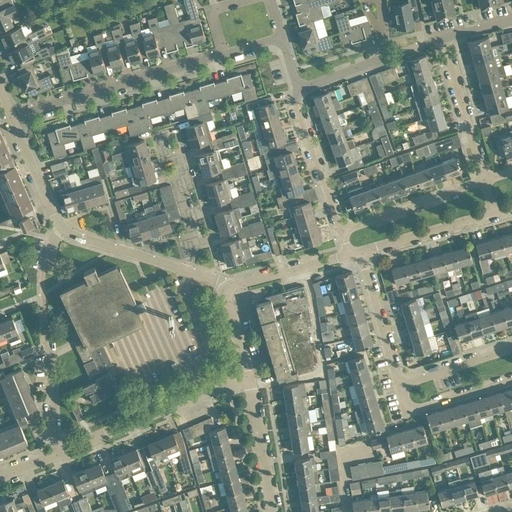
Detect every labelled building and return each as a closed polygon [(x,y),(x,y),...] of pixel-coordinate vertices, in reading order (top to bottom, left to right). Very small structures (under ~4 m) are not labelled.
[(0,0),(0,29),(12,24),(8,15),(16,12),(10,0),(0,0)] [(197,41),(205,39),(193,0),(183,0),(188,13),(189,13),(190,18),(179,22),(178,22),(185,45),(186,46),(193,44),(196,43),(197,43),(197,42),(197,41)] [(310,0),(295,5),(297,12),(299,16),(297,17),(299,25),(313,21),(313,20),(325,17),(321,5),(326,3),(327,5),(341,0),(340,0),(310,0)] [(407,0),(408,3),(393,6),(397,29),(414,26),(411,10),(418,9),(415,0),(407,0)] [(432,0),(435,9),(452,5),(451,0),(432,0)] [(504,3),(503,0),(479,0),(481,8),(499,4),(504,3)] [(178,22),(179,22),(173,2),(164,5),(168,19),(169,19),(171,24),(159,27),(159,28),(164,46),(166,52),(174,50),(177,49),(178,49),(178,48),(177,47),(185,45),(178,22)] [(437,19),(455,15),(452,5),(435,9),(437,19)] [(347,15),(344,16),(343,12),(334,14),(335,18),(343,43),(351,41),(351,43),(361,40),(365,39),(366,38),(366,37),(372,35),(368,21),(350,26),(347,15)] [(159,28),(159,27),(156,17),(147,19),(149,25),(151,31),(152,30),(153,33),(142,37),(146,52),(148,58),(156,55),(159,54),(160,54),(160,53),(160,52),(158,48),(164,46),(159,28)] [(313,21),(299,25),(301,31),(300,31),(299,31),(300,33),(301,37),(304,46),(305,46),(308,54),(333,46),(329,34),(318,38),(313,21)] [(142,37),(141,33),(138,22),(129,25),(131,30),(132,36),(134,35),(135,39),(124,42),(123,38),(128,57),(130,63),(138,61),(141,60),(142,59),(142,58),(140,53),(146,52),(142,37)] [(11,44),(14,49),(28,43),(29,44),(47,36),(44,27),(28,34),(28,35),(25,37),(21,26),(1,35),(4,42),(6,46),(7,45),(11,44)] [(123,38),(120,27),(114,29),(111,30),(113,36),(114,41),(117,41),(118,44),(106,47),(110,62),(112,68),(120,66),(123,65),(124,65),(124,64),(124,63),(122,59),(128,57),(123,38)] [(501,34),(503,44),(504,44),(511,42),(508,32),(505,33),(503,34),(501,34)] [(106,47),(105,43),(102,33),(94,35),(96,44),(98,44),(99,49),(88,53),(89,58),(93,72),(94,73),(102,71),(105,70),(106,70),(106,69),(105,68),(104,64),(110,62),(106,47)] [(466,43),(469,53),(491,47),(488,36),(485,37),(484,33),(470,36),(471,41),(466,43)] [(19,61),(21,67),(31,62),(31,63),(50,55),(46,46),(35,51),(36,53),(33,54),(29,44),(28,43),(14,49),(8,52),(11,59),(13,63),(15,63),(19,61)] [(472,63),(475,62),(494,57),(501,55),(501,53),(505,47),(504,44),(503,44),(491,47),(469,53),(472,63)] [(72,63),(69,52),(67,47),(56,52),(58,60),(64,80),(73,78),(73,80),(82,77),(87,76),(88,75),(87,74),(93,72),(89,58),(72,63)] [(409,60),(406,61),(409,70),(409,73),(429,67),(426,55),(417,58),(415,54),(407,57),(409,60)] [(494,57),(475,62),(476,69),(474,69),(475,73),(497,67),(494,57)] [(17,68),(20,75),(19,76),(21,81),(25,90),(26,89),(30,97),(54,86),(49,75),(38,79),(31,63),(31,62),(21,67),(17,68)] [(480,82),(499,77),(506,75),(503,65),(497,67),(475,73),(476,76),(478,76),(480,82)] [(394,66),(392,67),(386,69),(391,80),(399,77),(394,66)] [(429,67),(409,73),(413,84),(433,78),(429,67)] [(381,71),(385,83),(391,80),(386,69),(381,71)] [(379,85),(381,84),(385,83),(381,71),(375,74),(379,85)] [(245,101),(257,98),(250,73),(242,75),(241,73),(232,76),(228,77),(226,78),(227,80),(221,81),(225,96),(242,91),(245,101)] [(369,76),(372,85),(373,87),(379,85),(375,74),(369,76)] [(371,88),(366,77),(360,79),(365,91),(371,88)] [(480,89),(481,93),(502,87),(499,77),(480,82),(482,89),(480,89)] [(411,85),(414,96),(436,90),(433,78),(413,84),(411,85)] [(360,79),(354,82),(359,93),(363,91),(365,91),(360,79)] [(207,101),(225,96),(221,81),(214,83),(214,82),(213,82),(208,83),(199,86),(200,88),(192,90),(199,115),(211,112),(207,101)] [(347,84),(350,94),(351,96),(356,94),(359,93),(354,82),(347,84)] [(379,85),(373,87),(376,93),(383,90),(381,84),(379,85)] [(484,96),(486,102),(505,97),(502,87),(481,93),(482,96),(484,96)] [(375,100),(373,94),(371,88),(365,91),(363,91),(367,103),(375,100)] [(189,118),(199,115),(192,90),(184,92),(183,91),(174,93),(170,95),(169,95),(169,96),(169,97),(163,98),(167,113),(185,108),(188,118),(189,118)] [(313,105),(315,110),(338,101),(334,90),(314,97),(317,104),(313,105)] [(439,102),(436,90),(414,96),(417,108),(439,102)] [(385,93),(377,96),(380,107),(388,104),(385,93)] [(274,101),(273,102),(271,96),(261,99),(249,103),(246,104),(248,110),(254,108),(257,118),(277,112),(274,101)] [(486,109),(487,113),(508,107),(505,97),(486,102),(488,108),(486,109)] [(150,118),(167,113),(163,98),(157,100),(156,99),(155,99),(151,100),(142,103),(142,105),(134,107),(142,132),(151,129),(153,129),(150,118)] [(338,101),(315,110),(317,114),(320,113),(322,120),(336,115),(334,108),(340,106),(338,101)] [(442,113),(439,102),(417,108),(421,119),(442,113)] [(384,118),(389,117),(392,115),(388,104),(380,107),(384,118)] [(369,109),(371,115),(379,113),(377,106),(369,109)] [(130,135),(142,132),(134,107),(126,109),(126,108),(117,110),(112,112),(111,112),(111,113),(112,114),(106,115),(110,130),(127,125),(130,135)] [(493,125),(507,121),(505,117),(504,111),(490,115),(492,121),(493,125)] [(207,120),(213,119),(211,112),(199,115),(189,118),(191,125),(186,127),(189,136),(210,130),(207,120)] [(260,128),(280,122),(277,112),(257,118),(259,127),(260,128)] [(326,131),(347,124),(343,112),(336,115),(322,120),(326,131)] [(381,118),(379,113),(371,115),(373,121),(375,126),(383,123),(381,118)] [(423,133),(411,136),(414,144),(438,137),(435,128),(446,125),(442,113),(421,119),(419,120),(423,133)] [(94,134),(110,130),(106,115),(99,117),(99,116),(98,116),(93,117),(84,120),(85,122),(78,124),(77,124),(81,138),(84,149),(85,149),(95,146),(92,135),(94,134)] [(386,123),(388,129),(389,130),(396,127),(394,120),(386,123)] [(280,122),(260,128),(262,137),(283,131),(280,122)] [(348,123),(347,124),(326,131),(330,142),(345,137),(352,135),(348,123)] [(71,141),(81,138),(77,124),(70,126),(70,125),(70,124),(69,125),(64,126),(55,128),(56,130),(47,133),(55,158),(57,157),(67,154),(63,143),(71,141)] [(490,125),(482,128),(484,136),(488,135),(491,129),(490,125)] [(380,137),(387,135),(385,129),(378,132),(380,137)] [(0,188),(12,216),(0,221),(15,225),(16,221),(20,220),(24,229),(27,228),(42,231),(42,230),(39,229),(40,225),(38,225),(37,223),(40,222),(33,206),(15,164),(14,165),(11,159),(12,158),(0,130),(0,188)] [(213,140),(213,139),(210,130),(189,136),(191,146),(209,141),(213,140)] [(266,147),(262,148),(264,154),(286,147),(284,141),(286,140),(285,139),(288,138),(286,132),(284,133),(283,131),(262,137),(266,147)] [(511,137),(510,131),(509,131),(511,136),(501,138),(503,145),(498,147),(501,157),(506,156),(506,158),(511,156),(511,137)] [(235,132),(222,136),(222,137),(224,142),(237,138),(235,132)] [(438,154),(461,146),(458,134),(434,143),(438,154)] [(384,147),(387,155),(393,153),(390,145),(387,135),(380,137),(382,144),(384,147)] [(345,137),(330,142),(335,153),(355,146),(352,139),(346,141),(345,137)] [(237,138),(224,142),(225,147),(226,148),(239,144),(237,138)] [(127,156),(148,150),(145,140),(135,143),(130,144),(124,146),(125,151),(112,155),(113,160),(127,156)] [(355,146),(335,153),(339,165),(346,163),(361,157),(357,145),(355,146)] [(421,147),(424,155),(430,153),(427,145),(421,147)] [(102,160),(99,151),(98,147),(92,149),(97,162),(102,161),(102,160)] [(287,152),(286,147),(264,154),(266,160),(268,169),(270,169),(295,161),(292,151),(287,152)] [(418,157),(424,155),(421,147),(415,149),(418,157)] [(103,163),(111,161),(107,148),(99,151),(102,160),(103,163)] [(198,155),(195,156),(197,163),(199,162),(200,165),(222,159),(219,149),(212,151),(197,155),(198,155)] [(151,159),(148,150),(127,156),(130,166),(151,159)] [(401,154),(395,156),(398,165),(404,162),(401,154)] [(392,167),(398,165),(395,156),(389,159),(392,167)] [(442,162),(447,177),(460,172),(455,158),(442,162)] [(133,175),(153,169),(151,159),(130,166),(133,175)] [(225,169),(222,159),(200,165),(203,175),(225,169)] [(52,171),(66,167),(64,161),(50,165),(52,171)] [(276,171),(277,177),(298,171),(295,161),(270,169),(271,173),(276,171)] [(109,162),(103,164),(105,171),(108,170),(109,173),(112,172),(109,162)] [(233,172),(246,168),(244,162),(231,166),(233,172)] [(447,177),(442,162),(429,167),(434,182),(447,177)] [(375,164),(369,166),(372,174),(378,172),(375,164)] [(369,166),(363,168),(366,176),(372,174),(369,166)] [(66,167),(52,171),(54,176),(54,177),(59,176),(68,173),(67,172),(66,167)] [(416,172),(421,186),(434,182),(429,167),(416,172)] [(234,178),(248,173),(246,168),(233,172),(234,178)] [(147,182),(156,179),(153,169),(133,175),(136,185),(138,191),(141,190),(139,184),(147,182)] [(359,179),(356,170),(342,175),(345,183),(359,179)] [(301,180),(298,171),(277,177),(273,178),(274,181),(271,185),(272,189),(280,187),(301,180)] [(416,172),(402,177),(408,191),(421,186),(416,172)] [(101,179),(101,178),(99,174),(89,177),(97,202),(107,199),(104,190),(101,179)] [(88,205),(97,202),(89,177),(80,180),(81,184),(88,205)] [(389,181),(395,196),(408,191),(402,177),(389,181)] [(209,194),(230,188),(234,187),(232,182),(229,183),(227,178),(206,184),(209,194)] [(70,182),(69,180),(63,182),(65,189),(62,190),(68,211),(78,208),(70,182)] [(81,184),(77,186),(75,180),(70,182),(78,208),(88,205),(81,184)] [(304,190),(301,180),(280,187),(283,196),(277,198),(278,204),(304,197),(302,190),(304,190)] [(371,188),(363,191),(369,205),(382,201),(376,186),(375,181),(369,183),(371,188)] [(376,186),(382,201),(395,196),(389,181),(376,186)] [(159,188),(161,195),(173,191),(171,184),(159,188)] [(362,186),(348,191),(350,196),(353,206),(355,210),(356,210),(357,211),(364,209),(363,207),(369,205),(363,191),(362,187),(362,186)] [(116,198),(129,194),(128,187),(114,192),(115,192),(116,198)] [(233,198),(230,188),(209,194),(212,204),(233,198)] [(163,201),(175,197),(173,191),(161,195),(163,201)] [(240,196),(233,198),(235,203),(255,197),(253,191),(239,195),(240,196)] [(165,207),(176,203),(175,197),(163,201),(165,207)] [(255,197),(235,203),(236,208),(243,206),(243,207),(256,203),(255,197)] [(292,217),(313,211),(310,200),(305,202),(304,197),(278,204),(280,210),(289,208),(292,217)] [(115,201),(115,203),(120,220),(127,218),(121,199),(115,201)] [(165,207),(166,208),(160,210),(158,203),(153,204),(155,211),(162,232),(172,229),(170,224),(168,218),(167,213),(178,210),(176,203),(165,207)] [(218,224),(239,217),(236,208),(215,214),(218,224)] [(167,213),(168,218),(180,215),(178,210),(167,213)] [(146,214),(152,235),(162,232),(155,211),(146,214)] [(295,226),(316,220),(313,211),(292,217),(295,226)] [(146,214),(136,217),(143,238),(152,235),(146,214)] [(168,218),(170,224),(181,220),(180,215),(168,218)] [(133,241),(143,238),(136,217),(126,220),(133,241)] [(237,229),(242,227),(239,217),(218,224),(221,234),(230,231),(237,229)] [(294,238),(319,230),(316,220),(295,226),(296,232),(292,233),(294,238)] [(250,231),(263,226),(262,221),(248,225),(250,231)] [(251,237),(265,232),(263,226),(250,231),(251,235),(251,237)] [(319,230),(294,238),(295,242),(299,241),(301,246),(312,242),(314,246),(322,243),(321,240),(322,239),(319,230)] [(274,232),(269,234),(271,240),(277,239),(276,234),(275,234),(274,232)] [(511,233),(501,236),(506,252),(511,249),(511,233)] [(506,252),(501,236),(489,240),(493,255),(506,252)] [(247,242),(241,243),(240,238),(230,241),(221,244),(224,254),(248,247),(247,242)] [(476,244),(478,254),(480,258),(478,259),(482,273),(491,270),(487,257),(493,255),(489,240),(476,244)] [(272,244),(272,246),(275,255),(282,253),(279,242),(278,243),(272,244)] [(224,256),(223,257),(223,258),(224,259),(225,261),(225,262),(227,263),(227,264),(244,259),(245,258),(252,256),(252,255),(249,246),(248,247),(224,254),(224,256)] [(472,261),(471,256),(468,246),(455,250),(459,265),(472,261)] [(271,250),(257,254),(259,260),(272,256),(271,250)] [(455,250),(442,254),(447,269),(453,267),(453,269),(455,275),(462,273),(459,265),(455,250)] [(430,257),(434,272),(436,279),(449,275),(448,271),(442,254),(430,257)] [(430,257),(417,261),(421,276),(434,272),(430,257)] [(404,265),(409,280),(421,276),(417,261),(404,265)] [(120,268),(118,269),(116,265),(98,274),(95,267),(84,272),(87,279),(61,291),(63,296),(61,297),(67,310),(60,313),(60,314),(61,313),(73,340),(77,348),(84,362),(83,363),(84,363),(91,380),(96,378),(97,379),(82,386),(83,387),(86,392),(85,392),(85,393),(89,391),(90,393),(89,394),(90,394),(93,401),(118,389),(117,389),(113,382),(116,381),(115,381),(113,378),(115,377),(114,377),(110,379),(108,376),(110,375),(109,372),(110,372),(109,371),(108,372),(105,367),(109,366),(112,365),(112,364),(103,345),(105,344),(106,344),(107,343),(108,345),(109,345),(108,344),(113,342),(113,343),(111,339),(112,339),(141,325),(140,323),(142,322),(142,321),(138,312),(140,311),(143,309),(145,308),(144,309),(142,304),(143,303),(141,304),(135,306),(134,304),(136,303),(133,295),(127,284),(120,268)] [(409,280),(404,265),(391,268),(396,283),(409,280)] [(505,278),(511,275),(511,272),(511,269),(503,271),(505,278)] [(335,276),(339,288),(355,284),(351,272),(352,272),(352,271),(335,276)] [(485,278),(487,284),(495,281),(493,275),(485,278)] [(470,283),(472,289),(480,286),(477,280),(470,283)] [(319,281),(312,283),(315,292),(316,295),(322,293),(322,292),(319,281)] [(453,288),(452,289),(454,295),(461,292),(458,282),(451,284),(453,288)] [(495,284),(497,291),(505,288),(503,282),(495,284)] [(339,288),(332,290),(335,302),(342,300),(358,296),(355,284),(339,288)] [(424,286),(426,292),(433,290),(432,284),(424,286)] [(487,294),(497,291),(495,284),(485,288),(487,294)] [(304,285),(284,291),(265,296),(265,297),(252,301),(258,322),(308,308),(307,295),(304,285)] [(13,286),(4,290),(2,291),(3,294),(15,290),(13,286)] [(417,288),(412,290),(413,296),(418,294),(426,292),(424,286),(417,288)] [(387,291),(389,302),(399,300),(397,289),(387,291)] [(454,295),(452,289),(445,291),(447,297),(454,295)] [(412,290),(399,293),(401,300),(413,296),(412,290)] [(480,296),(481,296),(479,290),(470,293),(472,299),(480,296)] [(433,294),(437,307),(444,305),(439,292),(433,294)] [(463,302),(472,299),(470,293),(461,296),(463,302)] [(342,300),(346,312),(362,308),(358,296),(342,300)] [(416,298),(411,300),(401,303),(405,316),(420,311),(416,298)] [(456,298),(446,301),(448,307),(457,304),(458,304),(456,298)] [(511,305),(503,309),(508,325),(511,323),(511,305)] [(308,308),(258,322),(264,341),(308,328),(307,324),(310,324),(308,308)] [(365,320),(362,308),(346,312),(349,324),(365,320)] [(445,309),(439,311),(441,319),(447,317),(445,309)] [(491,312),(496,328),(508,325),(503,309),(491,312)] [(420,311),(405,316),(409,328),(423,324),(420,311)] [(477,311),(465,314),(472,336),(484,332),(479,316),(478,316),(477,312),(477,311)] [(491,330),(496,328),(491,312),(485,314),(479,316),(484,332),(491,330)] [(466,320),(454,324),(460,341),(460,340),(461,340),(466,338),(472,336),(465,314),(465,315),(466,320)] [(447,317),(441,319),(444,326),(450,324),(447,317)] [(1,323),(7,337),(9,343),(21,338),(13,318),(1,323)] [(369,332),(365,320),(349,324),(353,336),(369,332)] [(321,332),(328,331),(335,329),(333,323),(327,325),(326,321),(319,323),(321,332)] [(409,328),(412,341),(427,337),(423,324),(409,328)] [(308,328),(264,341),(269,358),(310,345),(308,330),(308,328)] [(328,331),(321,332),(323,341),(334,339),(333,330),(335,329),(328,331)] [(356,349),(373,344),(373,343),(372,344),(369,332),(353,336),(356,349)] [(447,337),(448,339),(450,344),(456,342),(454,335),(447,337)] [(427,337),(412,341),(416,354),(431,350),(427,337)] [(313,362),(317,362),(314,345),(310,345),(269,358),(274,374),(274,376),(276,375),(277,376),(277,375),(278,379),(279,379),(280,379),(279,378),(286,376),(286,378),(296,375),(298,374),(313,369),(313,368),(312,365),(313,365),(313,362)] [(17,362),(19,361),(34,355),(31,346),(22,350),(13,353),(17,362)] [(331,356),(331,355),(330,346),(323,347),(324,356),(325,357),(331,356)] [(2,358),(3,362),(5,366),(17,362),(13,353),(2,358)] [(364,355),(354,358),(347,360),(350,372),(367,368),(363,356),(364,356),(364,355)] [(333,367),(326,368),(328,378),(334,377),(335,377),(333,367)] [(11,449),(14,448),(15,450),(24,446),(23,444),(27,442),(28,445),(22,428),(28,426),(26,422),(28,421),(24,413),(37,407),(34,398),(31,399),(30,395),(32,394),(28,385),(26,386),(24,383),(27,382),(23,372),(21,373),(19,370),(22,369),(21,368),(5,375),(3,371),(0,371),(0,377),(19,423),(0,430),(0,453),(1,453),(2,455),(12,451),(11,449)] [(367,368),(350,372),(354,384),(370,380),(367,368)] [(334,377),(328,378),(328,379),(329,387),(336,386),(336,383),(335,377),(334,377)] [(370,380),(354,384),(357,397),(374,392),(370,380)] [(283,386),(285,399),(301,397),(298,383),(283,386)] [(511,407),(511,391),(511,389),(510,389),(511,390),(499,393),(504,410),(511,407)] [(352,398),(351,398),(353,404),(359,402),(361,409),(377,404),(374,392),(357,397),(352,398)] [(337,393),(331,394),(332,403),(338,402),(339,402),(337,393)] [(499,393),(487,397),(492,413),(504,410),(499,393)] [(308,405),(306,397),(306,396),(301,397),(285,399),(288,413),(308,410),(308,405)] [(487,397),(475,400),(480,417),(492,413),(487,397)] [(479,417),(480,417),(475,400),(463,404),(468,421),(479,417)] [(340,411),(340,408),(339,402),(338,402),(332,403),(333,412),(340,411)] [(377,404),(361,409),(364,421),(380,416),(377,404)] [(451,407),(456,424),(468,421),(463,404),(451,407)] [(70,406),(78,422),(79,421),(78,421),(84,418),(78,405),(72,408),(71,405),(70,406)] [(439,410),(444,427),(456,424),(451,407),(439,410)] [(290,426),(311,423),(308,410),(288,413),(290,426)] [(427,413),(426,413),(429,423),(431,431),(444,427),(439,410),(427,414),(427,413)] [(385,428),(384,428),(380,416),(364,421),(359,422),(362,435),(368,433),(375,431),(384,428),(385,428)] [(209,430),(216,428),(211,417),(205,419),(209,430)] [(341,417),(334,418),(336,429),(343,428),(343,427),(347,426),(346,419),(342,420),(341,417)] [(209,430),(205,419),(199,422),(204,432),(209,430)] [(332,421),(325,422),(327,433),(333,432),(332,421)] [(194,424),(198,435),(204,432),(199,422),(194,424)] [(291,438),(306,436),(319,434),(319,431),(318,429),(312,430),(311,423),(290,426),(291,438)] [(188,426),(193,437),(198,435),(194,424),(188,426)] [(410,429),(415,445),(427,441),(423,425),(422,425),(422,426),(410,429)] [(182,429),(186,438),(187,440),(193,437),(188,426),(182,429)] [(209,430),(213,443),(228,439),(225,426),(216,428),(209,430)] [(345,444),(343,428),(336,429),(339,446),(345,444)] [(403,448),(415,445),(410,429),(398,433),(403,448)] [(183,440),(177,442),(173,433),(172,433),(173,434),(161,439),(169,459),(179,455),(184,474),(192,472),(183,440)] [(390,452),(403,448),(398,433),(387,436),(387,435),(386,435),(385,435),(386,436),(370,440),(372,448),(388,444),(390,452)] [(504,442),(511,439),(511,438),(510,433),(502,436),(504,442)] [(294,451),(303,450),(308,449),(306,436),(291,438),(294,451)] [(487,440),(489,447),(498,444),(496,437),(487,440)] [(164,463),(170,460),(169,459),(161,439),(149,444),(149,443),(148,443),(154,458),(160,456),(164,463)] [(228,439),(213,443),(206,445),(209,458),(216,456),(232,452),(228,439)] [(478,443),(480,450),(489,447),(487,440),(478,443)] [(499,454),(511,451),(509,444),(497,448),(499,454)] [(464,454),(474,451),(472,445),(464,447),(462,448),(464,454)] [(136,449),(124,454),(132,475),(145,469),(142,463),(136,448),(135,448),(136,449)] [(195,448),(189,450),(191,457),(197,456),(195,448)] [(438,455),(440,461),(453,458),(451,451),(450,451),(449,449),(449,448),(448,448),(446,449),(446,451),(446,452),(438,455)] [(454,450),(456,457),(464,454),(462,448),(454,450)] [(499,454),(497,448),(485,451),(487,458),(499,454)] [(327,458),(329,469),(338,467),(335,449),(331,450),(319,452),(320,459),(326,458),(327,458)] [(476,454),(470,456),(471,461),(473,467),(474,467),(473,463),(487,459),(488,463),(489,463),(487,458),(485,451),(476,454)] [(232,452),(216,456),(220,469),(235,464),(232,452)] [(120,480),(132,475),(124,454),(112,459),(112,458),(111,459),(120,480)] [(316,463),(315,463),(314,456),(310,457),(309,457),(301,458),(295,459),(297,473),(317,470),(316,463)] [(420,466),(435,463),(433,456),(426,458),(418,459),(420,466)] [(466,464),(464,458),(464,457),(454,460),(456,467),(466,464)] [(408,468),(420,466),(418,459),(407,462),(407,463),(408,468)] [(373,461),(376,475),(384,473),(382,467),(381,460),(373,461)] [(445,471),(456,467),(454,460),(442,464),(445,471)] [(366,463),(368,476),(376,475),(373,461),(366,463)] [(408,468),(407,463),(407,462),(401,463),(389,465),(391,472),(408,468)] [(100,463),(87,469),(93,483),(106,478),(100,463)] [(358,464),(360,478),(368,476),(366,463),(358,464)] [(220,469),(223,481),(238,477),(235,464),(220,469)] [(352,480),(360,478),(358,464),(350,466),(352,480)] [(445,471),(442,464),(430,468),(432,475),(445,471)] [(509,486),(505,473),(503,465),(497,467),(491,469),(497,490),(509,486)] [(200,466),(194,468),(196,475),(202,473),(200,466)] [(164,481),(159,467),(152,470),(158,484),(161,491),(161,492),(167,490),(164,481)] [(340,480),(338,467),(329,469),(330,481),(340,480)] [(412,478),(417,477),(422,476),(429,475),(428,468),(411,471),(412,478)] [(485,470),(478,472),(480,480),(485,496),(493,494),(493,491),(497,490),(491,469),(490,468),(485,470)] [(87,469),(74,474),(82,494),(95,489),(93,483),(87,469)] [(158,484),(152,470),(145,473),(151,487),(158,484)] [(317,470),(297,473),(299,486),(314,483),(319,483),(317,470)] [(399,473),(400,480),(412,478),(411,471),(399,473)] [(204,481),(202,473),(196,475),(198,482),(204,481)] [(387,482),(400,480),(399,473),(386,476),(387,482)] [(473,475),(460,479),(466,497),(478,493),(478,494),(473,475)] [(378,484),(387,482),(386,476),(377,477),(378,484)] [(238,477),(223,481),(226,494),(242,490),(238,477)] [(375,478),(368,479),(369,486),(371,486),(376,485),(375,478)] [(466,497),(460,479),(460,478),(455,479),(457,485),(450,487),(454,501),(455,503),(462,501),(461,498),(466,497)] [(59,506),(64,504),(71,501),(62,479),(61,479),(62,480),(50,484),(56,499),(59,506)] [(349,483),(351,489),(360,487),(359,481),(349,483)] [(122,483),(115,486),(125,510),(132,508),(122,483)] [(301,499),(316,496),(314,483),(299,486),(301,499)] [(46,511),(43,504),(56,499),(50,484),(38,489),(37,489),(43,504),(36,506),(38,511),(46,511)] [(108,488),(107,489),(115,509),(116,511),(120,511),(125,510),(115,486),(108,488)] [(454,501),(450,487),(449,487),(437,491),(439,495),(442,505),(442,504),(454,501)] [(196,488),(187,491),(189,498),(198,494),(196,488)] [(389,495),(392,511),(404,510),(402,493),(401,489),(396,490),(396,494),(389,495)] [(427,489),(414,491),(417,508),(429,506),(429,507),(430,507),(427,489)] [(226,494),(230,507),(245,503),(242,490),(226,494)] [(414,491),(402,493),(404,510),(417,508),(414,491)] [(201,493),(203,500),(209,499),(207,492),(201,493)] [(3,497),(0,497),(0,511),(10,511),(18,509),(28,505),(32,503),(28,493),(22,495),(24,501),(16,504),(14,498),(5,502),(3,497)] [(301,499),(303,511),(318,510),(317,503),(333,501),(333,502),(340,500),(339,493),(332,494),(327,495),(316,496),(301,499)] [(180,494),(171,497),(173,503),(182,500),(180,494)] [(377,496),(379,511),(388,511),(392,511),(389,495),(377,496)] [(366,511),(379,511),(377,496),(371,497),(365,498),(366,511)] [(92,511),(92,510),(86,497),(78,500),(82,511),(92,511)] [(164,507),(173,503),(171,497),(162,500),(164,507)] [(366,511),(365,498),(352,500),(353,511),(366,511)] [(211,506),(209,499),(203,500),(205,508),(211,506)] [(82,511),(78,500),(71,503),(74,511),(82,511)] [(155,503),(146,506),(147,511),(149,511),(157,509),(155,503)] [(247,511),(245,503),(230,507),(231,511),(247,511)]
